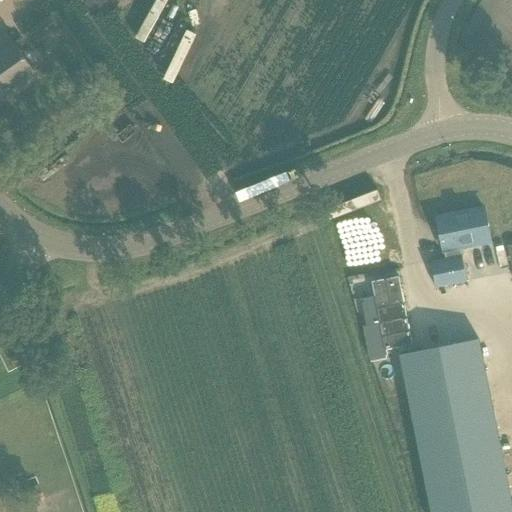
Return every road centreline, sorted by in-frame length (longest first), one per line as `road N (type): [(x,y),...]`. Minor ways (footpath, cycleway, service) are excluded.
road 1 (tertiary): [(34,239),(76,253),(123,253),(434,134)]
road 2 (unclassified): [(434,134),(439,31),(457,0)]
